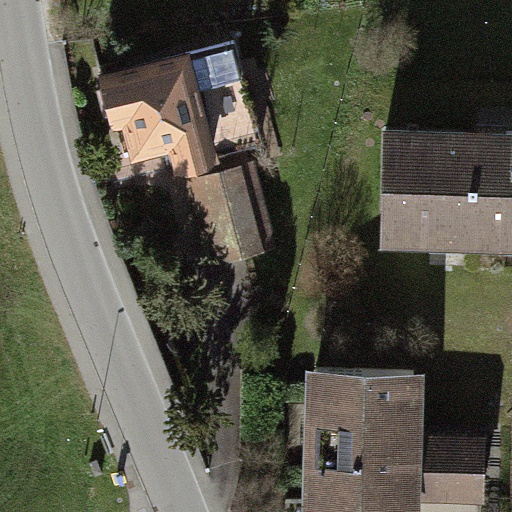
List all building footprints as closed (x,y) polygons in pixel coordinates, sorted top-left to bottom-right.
[(239,48),(97,82),(120,183),(263,149),(239,48)] [(511,141),(381,139),(380,243),(511,244),(511,141)] [(247,170),(195,183),(218,275),(270,262),(247,170)] [(303,378),(298,511),(417,511),(418,502),(420,433),(421,381),(303,378)] [(490,435),(420,433),(418,502),(487,505),(490,435)]
